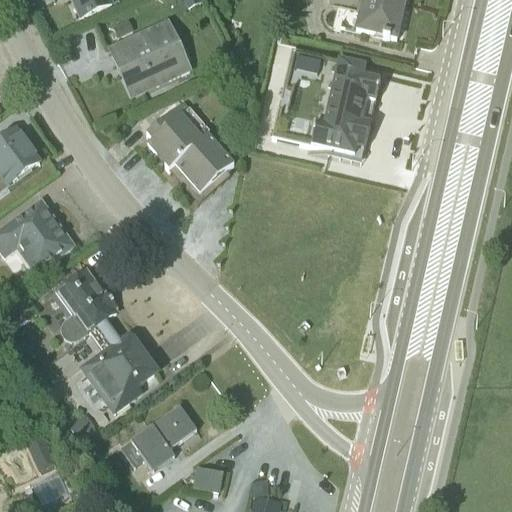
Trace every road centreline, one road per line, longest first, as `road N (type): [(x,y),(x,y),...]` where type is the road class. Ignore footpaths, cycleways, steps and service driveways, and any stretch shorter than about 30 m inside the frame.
road 1 (residential): [(0,5),(52,108),(116,196),(298,394)]
road 2 (primary): [(401,511),(511,39)]
road 3 (primary): [(479,0),(386,398)]
